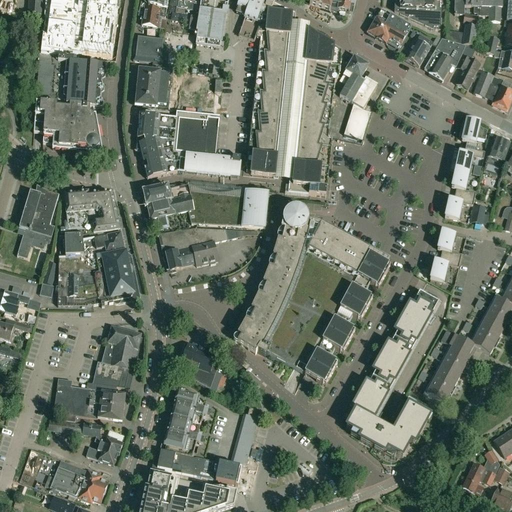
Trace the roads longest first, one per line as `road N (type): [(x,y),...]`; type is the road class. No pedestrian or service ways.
road 1 (residential): [(320,428),(415,259),(445,144)]
road 2 (residential): [(510,129),(356,46),(364,0)]
road 3 (residential): [(320,428),(191,311),(156,315)]
road 4 (secondary): [(156,315),(155,395),(114,511)]
road 5 (residential): [(130,0),(117,99),(125,178)]
road 6 (secondary): [(390,484),(421,464),(511,369)]
road 7 (secondary): [(125,178),(156,315)]
road 8 (unknown): [(158,371),(230,412),(224,452)]
